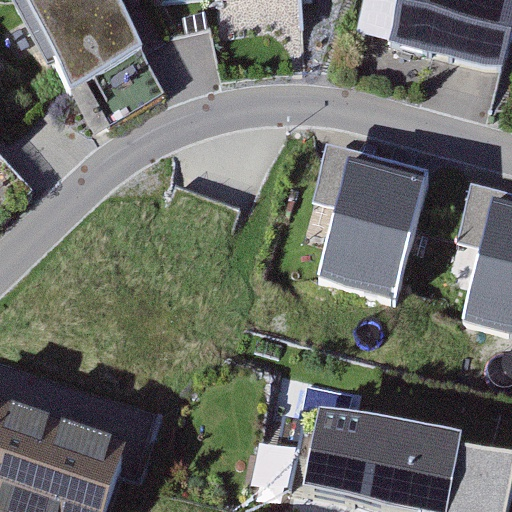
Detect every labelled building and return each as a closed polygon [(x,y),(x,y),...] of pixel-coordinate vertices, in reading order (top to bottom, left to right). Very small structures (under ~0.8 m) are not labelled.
[(111,0),(28,0),(26,1),(99,137),(165,102),(111,0)] [(220,0),(227,78),(313,71),(307,0),(220,0)] [(511,33),(511,0),(424,0),(408,53),(498,81),(511,33)] [(0,232),(31,202),(0,169),(0,232)] [(422,205),(351,182),(321,276),(392,299),(422,205)] [(511,228),(493,224),(468,321),(511,332),(511,228)] [(0,398),(0,511),(103,511),(127,440),(0,398)] [(448,511),(463,455),(322,419),(304,492),(381,511),(448,511)]
